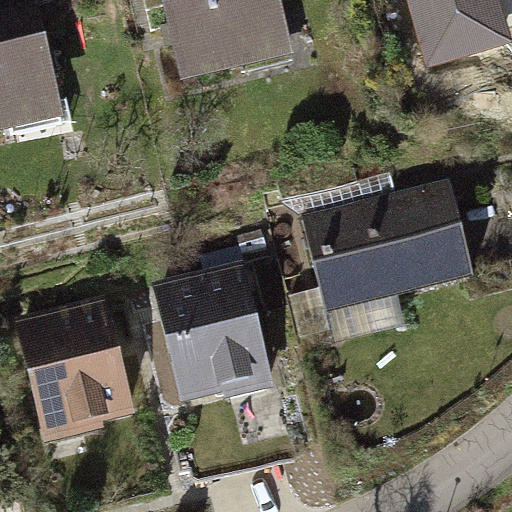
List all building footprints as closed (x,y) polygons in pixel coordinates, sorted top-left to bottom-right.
[(276,0),(158,0),(179,82),(290,55),(276,0)] [(511,0),(410,0),(412,8),(441,0),(511,0)] [(37,3),(0,12),(0,128),(64,113),(37,3)] [(448,182),(302,220),(326,316),(472,278),(448,182)] [(245,264),(152,285),(179,405),(272,384),(245,264)] [(106,294),(12,318),(45,442),(138,418),(106,294)]
